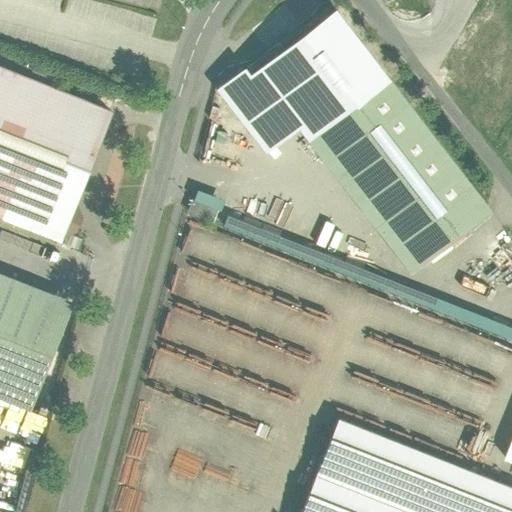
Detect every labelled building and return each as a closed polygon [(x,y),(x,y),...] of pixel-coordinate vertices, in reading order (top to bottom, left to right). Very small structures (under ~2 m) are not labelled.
[(308,33),(293,45),(303,58),(309,53),(315,61),(324,53),(308,33)] [(268,110),(315,74),(303,58),(293,45),(246,81),(268,110)] [(109,111),(0,67),(0,219),(57,242),(109,111)] [(490,208),(385,73),(305,135),(410,270),(490,208)] [(181,210),(207,219),(215,197),(188,188),(181,210)] [(62,305),(0,281),(0,385),(26,396),(62,305)] [(511,511),(511,485),(337,415),(298,511),(511,511)] [(235,460),(219,493),(226,496),(242,464),(235,460)]
